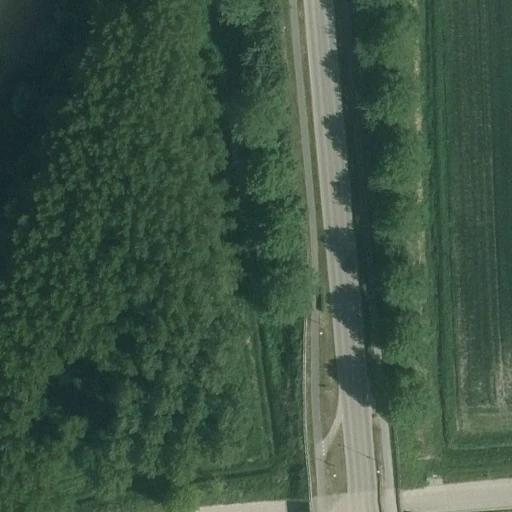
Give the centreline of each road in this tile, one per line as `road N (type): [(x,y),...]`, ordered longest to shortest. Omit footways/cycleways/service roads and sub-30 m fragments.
road 1 (secondary): [(366,511),(318,0)]
road 2 (tertiary): [(308,511),(511,494)]
